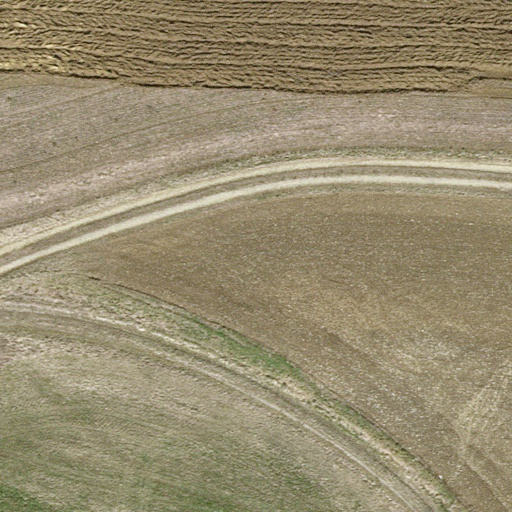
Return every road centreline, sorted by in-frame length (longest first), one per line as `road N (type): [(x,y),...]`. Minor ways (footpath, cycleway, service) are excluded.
road 1 (track): [(0,261),(252,184),(365,168),(511,178)]
road 2 (track): [(0,315),(138,338),(246,381),(366,452),(431,511)]
